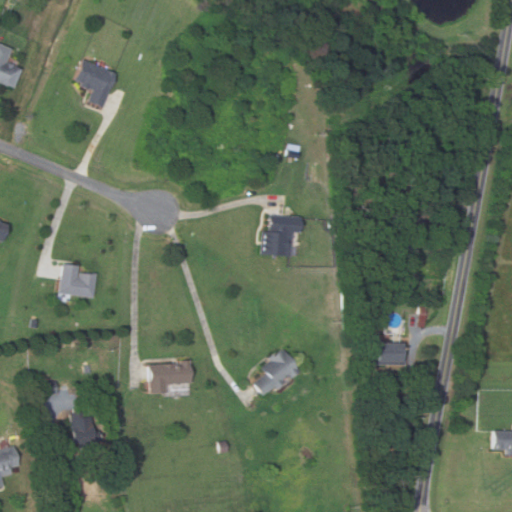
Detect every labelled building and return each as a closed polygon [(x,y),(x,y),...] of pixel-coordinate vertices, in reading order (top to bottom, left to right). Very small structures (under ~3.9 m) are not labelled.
[(0,45),(8,48),(2,62),(20,68),(12,87),(4,84),(4,86),(0,84),(0,45)] [(101,108),(86,102),(91,89),(77,84),(78,81),(72,78),(80,59),(115,73),(101,108)] [(300,217),(299,233),(291,232),(289,256),(259,254),(260,231),(266,231),(268,215),(300,217)] [(393,255),(395,241),(413,243),(412,257),(393,255)] [(61,264),(77,266),(75,277),(77,277),(78,272),(94,275),(90,298),(57,292),(61,264)] [(423,327),(415,326),(418,300),(426,301),(423,327)] [(401,364),(372,363),(373,341),(402,342),(401,364)] [(252,383),(264,374),(259,367),(268,361),(266,358),(281,348),(298,372),(275,389),(274,386),(261,395),(252,383)] [(149,393),(147,363),(187,360),(188,382),(164,383),(165,392),(149,393)] [(84,374),(82,365),(100,363),(101,372),(84,374)] [(25,397),(23,383),(54,379),(55,394),(25,397)] [(70,445),(67,427),(70,426),(68,413),(89,409),(94,441),(70,445)] [(511,455),(503,455),(503,450),(490,450),(490,432),(511,432),(511,455)] [(226,452),(216,453),(216,441),(226,441),(226,452)] [(0,484),(0,448),(12,446),(17,466),(9,468),(11,473),(0,475),(2,484),(0,484)]
